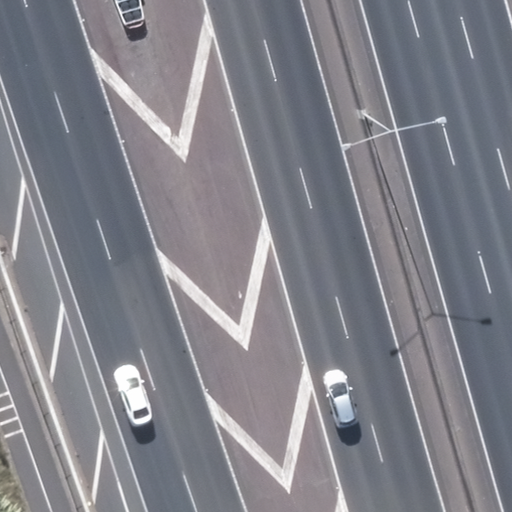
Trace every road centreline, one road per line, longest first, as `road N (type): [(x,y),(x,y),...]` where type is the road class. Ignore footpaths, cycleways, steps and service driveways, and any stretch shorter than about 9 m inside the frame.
road 1 (motorway): [(193,511),(15,0)]
road 2 (motorway): [(400,511),(258,0)]
road 3 (motorway): [(409,0),(511,361)]
